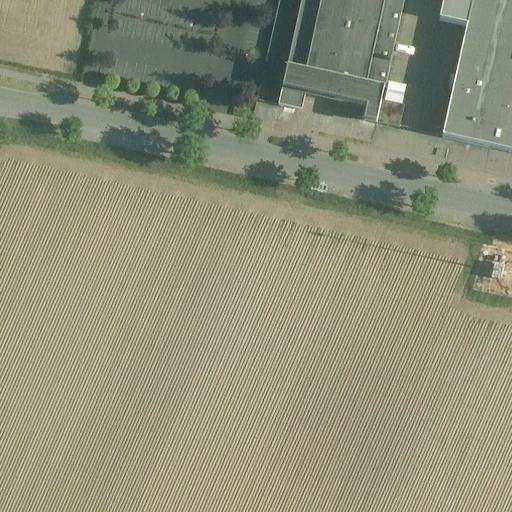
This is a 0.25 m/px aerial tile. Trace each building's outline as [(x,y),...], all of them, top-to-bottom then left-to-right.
[(404,0),(301,0),(278,108),(299,113),(303,94),(307,74),(383,91),(384,91),(404,0)] [(443,0),(439,22),(466,28),(472,0),(443,0)] [(452,94),(441,140),(511,155),(511,0),(472,0),(466,28),(454,81),(452,94)] [(383,91),(307,74),(303,94),(367,108),(363,123),(376,125),(380,103),(381,103),(383,91)] [(404,108),(381,103),(380,103),(376,125),(399,130),(404,108)]
